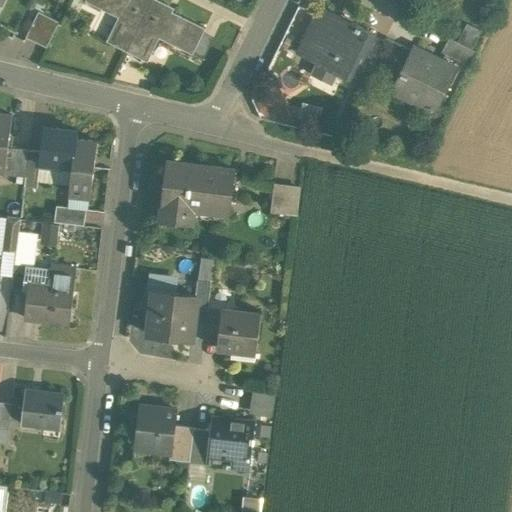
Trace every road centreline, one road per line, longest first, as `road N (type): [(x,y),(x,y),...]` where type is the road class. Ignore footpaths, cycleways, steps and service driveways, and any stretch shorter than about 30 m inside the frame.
road 1 (residential): [(134,104),(98,363)]
road 2 (track): [(327,151),(511,197)]
road 3 (residential): [(98,363),(80,511)]
road 4 (residential): [(236,389),(98,363)]
road 5 (residential): [(0,71),(134,104)]
road 6 (residential): [(278,0),(236,91),(231,127)]
